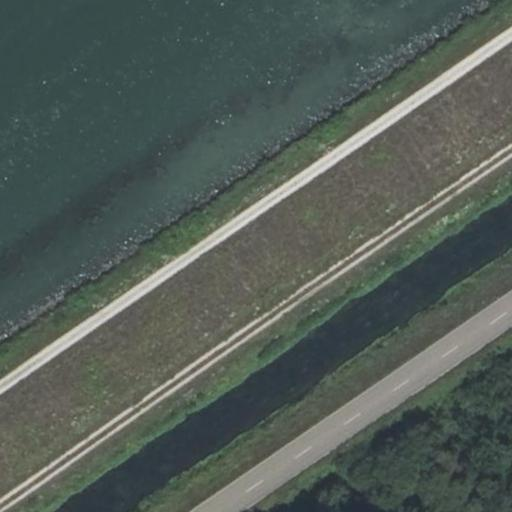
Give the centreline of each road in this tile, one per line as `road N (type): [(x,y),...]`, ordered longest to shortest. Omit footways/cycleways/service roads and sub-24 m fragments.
road 1 (track): [(511,35),(0,391)]
road 2 (track): [(511,159),(3,511)]
road 3 (tertiary): [(511,302),(207,511)]
